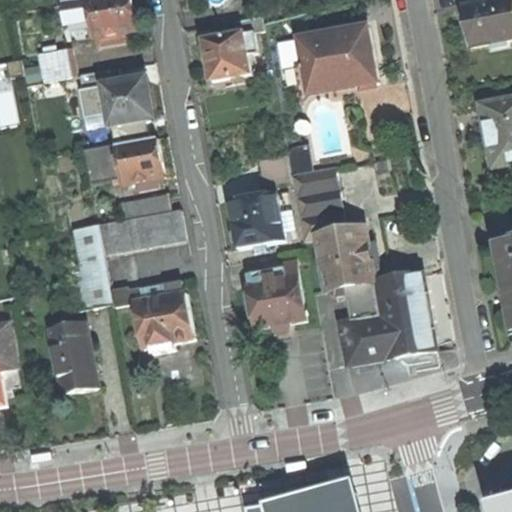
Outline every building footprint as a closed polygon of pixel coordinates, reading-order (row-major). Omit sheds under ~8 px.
[(126,43),(124,34),(140,31),(137,11),(134,0),(88,0),(62,5),(64,16),(92,11),(97,39),(99,39),(101,48),(126,43)] [(511,0),(465,9),(469,30),(473,49),(511,41),(511,0)] [(237,24),(239,37),(256,35),(267,33),(264,19),(237,24)] [(370,28),(301,40),(309,84),(355,76),(357,88),(380,84),(375,55),(370,28)] [(212,72),(214,83),(253,77),(250,57),(260,55),(256,35),(239,37),(206,43),(207,47),(202,49),(204,61),(210,61),(212,72)] [(41,55),(46,84),(75,79),(70,50),(41,55)] [(111,110),(107,88),(125,85),(122,70),(83,77),(90,113),(111,110)] [(311,96),(357,88),(355,76),(309,84),(311,96)] [(117,127),(120,147),(149,142),(145,122),(156,120),(152,100),(149,81),(125,85),(107,88),(111,110),(114,127),(117,127)] [(511,102),(484,108),(490,140),(496,170),(511,166),(511,102)] [(120,147),(89,153),(93,175),(123,169),(125,182),(126,186),(139,184),(157,181),(167,179),(164,159),(160,140),(149,142),(120,147)] [(290,153),(295,178),(313,175),(309,150),(290,153)] [(289,157),(262,162),(267,189),(294,183),(289,157)] [(95,187),(125,182),(123,169),(93,175),(95,187)] [(295,178),(299,200),(341,193),(337,170),(313,175),(295,178)] [(158,188),(157,181),(139,184),(140,192),(158,188)] [(320,239),(349,234),(341,193),(299,200),(306,242),(320,239)] [(279,195),(233,203),(236,219),(239,231),(237,232),(234,235),(236,244),(240,247),(241,246),(242,251),(288,242),(286,230),(283,215),(279,195)] [(123,206),(126,222),(174,213),(171,197),(123,206)] [(126,222),(102,226),(107,255),(189,240),(184,212),(174,213),(126,222)] [(293,213),(283,215),(286,230),(296,228),(293,213)] [(90,311),(116,306),(114,294),(107,255),(102,226),(76,231),(85,282),(90,311)] [(368,230),(349,234),(320,239),(330,293),(333,292),(338,296),(349,294),(354,323),(384,317),(378,284),(368,230)] [(511,244),(500,247),(508,292),(511,317),(511,244)] [(252,288),(259,332),(285,327),(309,323),(298,265),(287,267),(290,281),(252,288)] [(342,325),(351,370),(395,361),(439,353),(425,276),(378,284),(384,317),(354,323),(342,325)] [(82,312),(90,311),(85,282),(77,284),(82,312)] [(185,284),(145,292),(147,303),(138,305),(146,351),(154,349),(155,356),(168,353),(177,352),(176,345),(197,341),(189,296),(187,296),(185,284)] [(117,309),(132,306),(130,294),(129,291),(114,294),(116,306),(117,309)] [(132,306),(138,305),(147,303),(145,292),(130,294),(132,306)] [(90,325),(54,332),(67,397),(86,393),(103,390),(90,325)] [(0,329),(0,362),(1,363),(3,372),(19,369),(20,369),(12,327),(0,329)] [(0,362),(0,409),(9,408),(6,391),(3,372),(1,363),(0,362)] [(19,369),(3,372),(6,391),(22,388),(19,369)] [(32,456),(33,464),(54,461),(53,453),(37,455),(32,456)] [(309,471),(308,463),(286,466),(287,474),(303,472),(309,471)] [(355,511),(354,498),(359,497),(358,495),(304,504),(256,511),(355,511)]
